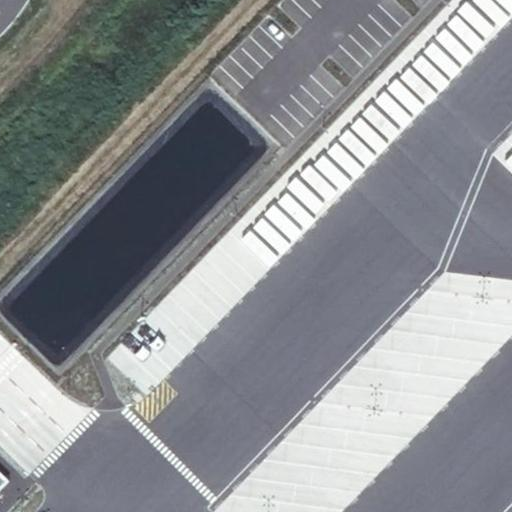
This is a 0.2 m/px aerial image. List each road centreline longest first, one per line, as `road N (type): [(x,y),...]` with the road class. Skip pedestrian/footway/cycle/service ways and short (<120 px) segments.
road 1 (unknown): [(511,403),(376,511)]
road 2 (unknown): [(98,511),(53,492),(0,439)]
